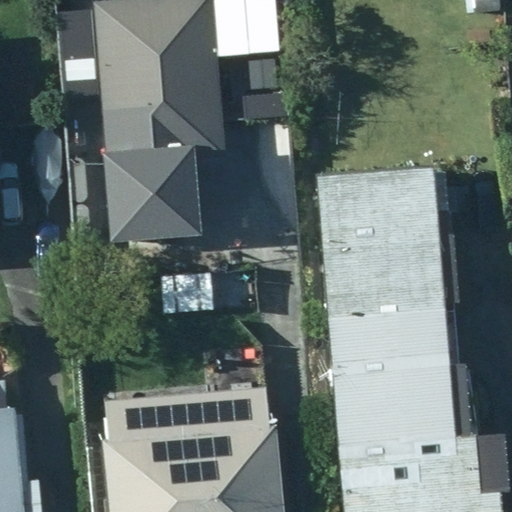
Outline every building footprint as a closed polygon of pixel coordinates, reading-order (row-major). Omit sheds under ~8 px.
[(219,163),(204,0),(200,0),(85,9),(98,163),(92,163),(100,252),(197,244),(191,165),(219,163)] [(303,185),(314,328),(433,318),(422,175),(303,185)] [(210,277),(151,279),(153,320),(212,319),(210,277)] [(444,450),(433,318),(314,328),(325,459),(444,450)] [(20,486),(14,415),(0,416),(0,511),(33,511),(32,485),(20,486)] [(269,511),(263,434),(93,447),(97,511),(269,511)] [(465,447),(444,450),(325,459),(329,511),(485,511),(484,492),(469,493),(465,447)]
